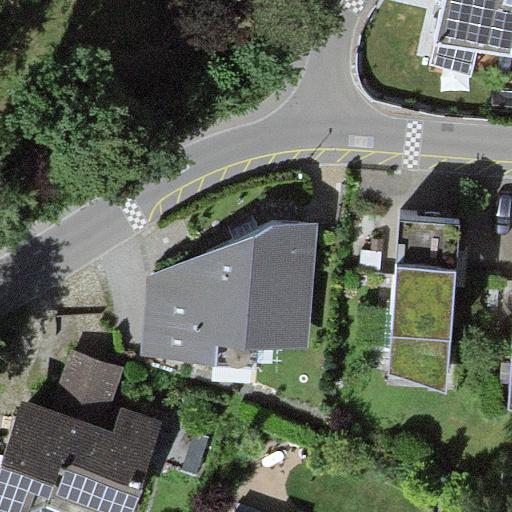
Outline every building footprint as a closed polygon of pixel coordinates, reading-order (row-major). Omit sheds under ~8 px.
[(511,0),(448,0),(436,57),(474,68),(481,43),(511,49),(511,0)] [(455,202),(397,198),(384,380),(423,383),(422,391),(441,392),(455,202)] [(216,330),(300,337),(307,216),(252,210),(144,267),(138,343),(213,349),(216,330)] [(511,281),(503,395),(511,397),(511,281)] [(97,403),(113,352),(69,339),(54,390),(97,403)] [(27,479),(121,511),(158,405),(119,392),(110,415),(20,384),(0,440),(0,495),(19,502),(27,479)]
